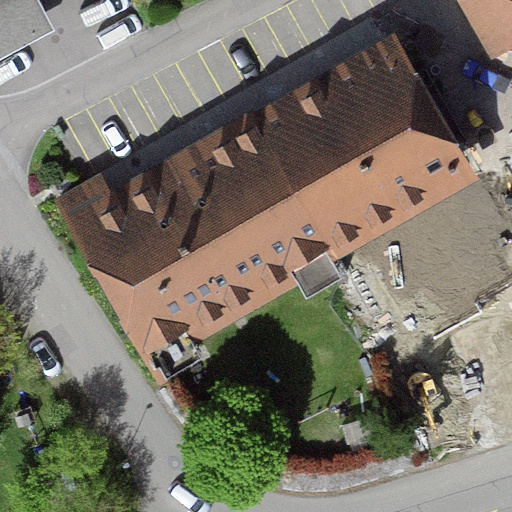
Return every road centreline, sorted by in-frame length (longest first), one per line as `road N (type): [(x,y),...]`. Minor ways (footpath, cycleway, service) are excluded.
road 1 (residential): [(193,496),(0,211)]
road 2 (residential): [(0,134),(249,0)]
